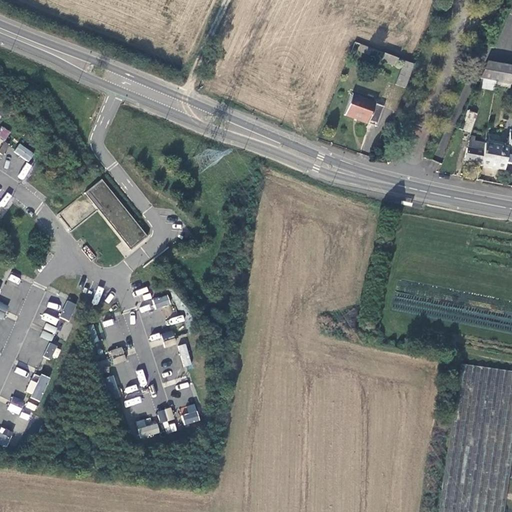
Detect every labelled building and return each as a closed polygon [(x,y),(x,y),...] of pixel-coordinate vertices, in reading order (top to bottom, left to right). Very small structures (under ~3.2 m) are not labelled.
[(394,66),(397,59),(384,54),(381,61),(394,66)] [(405,88),(414,65),(404,61),(395,85),(405,88)] [(496,81),(511,84),(511,66),(487,61),(479,78),(483,79),(496,81)] [(481,88),(495,90),(496,81),(483,79),(481,88)] [(344,115),(376,127),(382,107),(375,104),(352,95),(344,115)] [(463,129),(471,132),(477,113),(470,111),(463,129)] [(465,160),(480,163),(484,144),(474,142),(475,137),(471,136),(470,141),(469,141),(468,148),(467,148),(465,160)] [(0,139),(0,153),(2,155),(9,145),(0,139)] [(19,143),(13,152),(28,162),(34,154),(19,143)] [(506,157),(508,145),(503,144),(502,147),(484,144),(480,163),(480,166),(503,170),(506,157)] [(23,180),(32,165),(26,162),(18,177),(23,180)] [(101,180),(84,194),(130,251),(147,237),(101,180)] [(156,308),(170,303),(167,294),(153,299),(156,308)] [(67,300),(59,317),(69,321),(77,304),(67,300)] [(46,324),(40,336),(51,341),(56,329),(46,324)] [(171,331),(160,335),(165,348),(176,344),(171,331)] [(49,343),(43,355),(56,361),(61,349),(49,343)] [(178,346),(185,366),(191,364),(185,344),(178,346)] [(121,348),(110,351),(114,364),(125,361),(121,348)] [(511,371),(460,364),(438,511),(503,511),(511,455),(511,371)] [(37,382),(30,380),(25,394),(41,400),(49,377),(40,374),(37,382)] [(13,397),(7,409),(18,414),(24,401),(13,397)] [(25,407),(35,410),(37,404),(27,401),(25,407)] [(185,425),(200,420),(194,403),(179,409),(185,425)] [(170,408),(157,412),(160,423),(174,419),(170,408)] [(141,438),(160,432),(157,423),(138,429),(141,438)] [(1,427),(0,429),(0,444),(7,447),(13,431),(1,427)]
